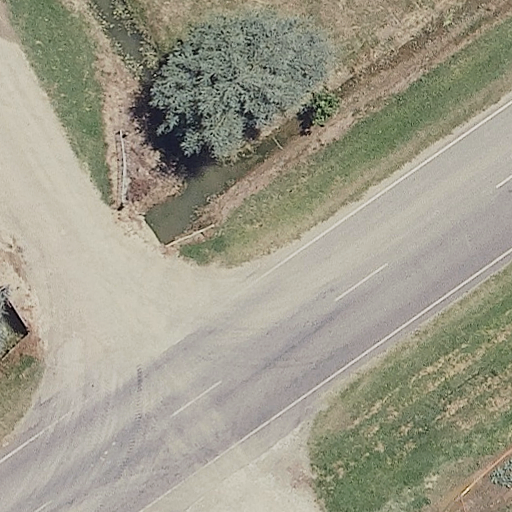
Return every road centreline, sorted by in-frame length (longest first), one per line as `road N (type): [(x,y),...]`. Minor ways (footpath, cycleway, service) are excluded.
road 1 (unclassified): [(47,511),(511,184)]
road 2 (unknown): [(214,511),(158,433),(0,146)]
